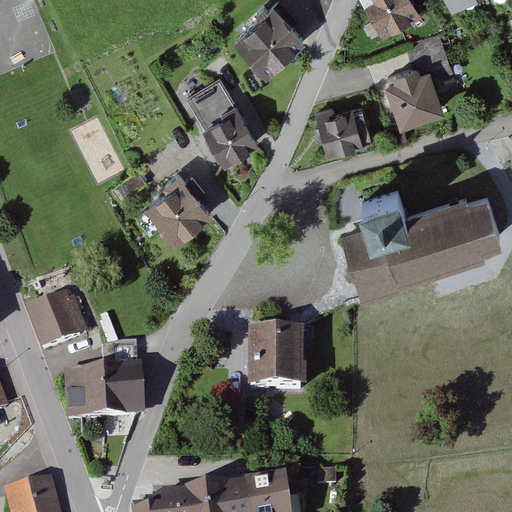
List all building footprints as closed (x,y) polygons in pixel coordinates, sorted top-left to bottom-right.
[(409,0),(362,0),(360,2),(380,39),(419,17),(409,0)] [(300,46),(270,11),(229,46),(258,81),(300,46)] [(423,72),(384,85),(399,130),(442,116),(432,87),(454,79),(441,41),(416,49),(423,72)] [(223,80),(185,99),(218,167),(256,148),(223,80)] [(351,112),(315,121),(326,160),(361,151),(351,112)] [(213,221),(180,178),(141,209),(174,251),(213,221)] [(384,202),(343,214),(350,239),(340,241),(360,307),(403,294),(400,283),(477,260),(474,251),(493,246),(480,201),(459,208),(458,204),(390,224),(384,202)] [(77,293),(34,309),(50,350),(92,335),(77,293)] [(304,334),(250,332),(248,392),(302,394),(304,334)] [(140,368),(103,369),(105,423),(142,422),(140,368)] [(67,424),(105,423),(103,369),(66,370),(67,424)] [(164,504),(128,509),(128,511),(288,511),(282,473),(162,491),(164,504)] [(63,511),(56,479),(7,490),(12,511),(63,511)]
